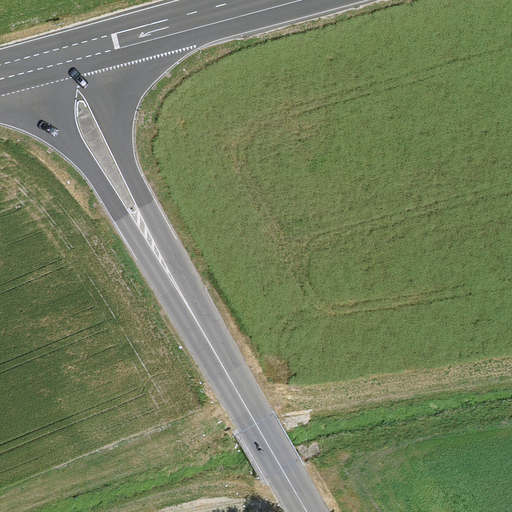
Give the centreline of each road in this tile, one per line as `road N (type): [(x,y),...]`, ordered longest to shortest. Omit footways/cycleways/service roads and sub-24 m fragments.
road 1 (unclassified): [(300,511),(50,55)]
road 2 (secondary): [(265,0),(50,55)]
